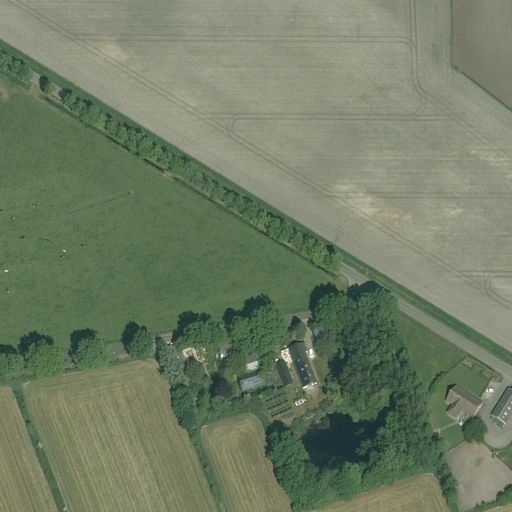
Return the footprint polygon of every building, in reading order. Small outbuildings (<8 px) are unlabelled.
[(304,344),(288,350),(303,388),(316,383),(305,353),(307,352),(304,344)] [(182,352),(169,357),(181,389),(194,384),(182,352)] [(239,380),(242,390),(263,383),(258,370),(267,367),(268,372),(274,370),(268,352),(244,360),(250,377),(239,380)] [(293,386),(291,381),(285,363),(276,366),(284,389),(293,386)] [(446,403),(452,406),(446,415),(456,421),(462,413),(473,420),(483,404),(465,392),(465,393),(456,387),(446,403)] [(492,417),(505,426),(511,416),(511,392),(510,391),(492,417)] [(430,438),(439,434),(436,427),(427,431),(430,438)]
